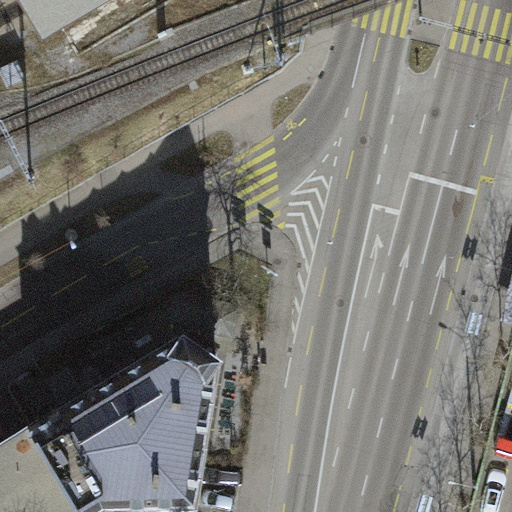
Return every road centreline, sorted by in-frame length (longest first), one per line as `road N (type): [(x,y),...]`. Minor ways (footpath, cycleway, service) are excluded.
road 1 (primary): [(364,122),(301,511)]
road 2 (primary): [(376,511),(462,144)]
road 3 (tertiary): [(364,122),(205,201)]
road 4 (primary): [(462,144),(499,0)]
road 5 (primary): [(388,0),(364,122)]
